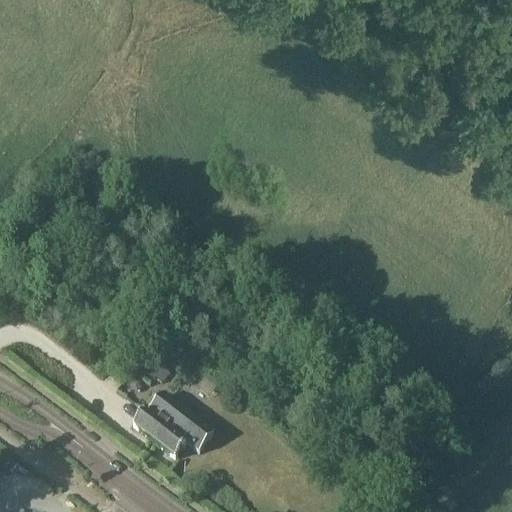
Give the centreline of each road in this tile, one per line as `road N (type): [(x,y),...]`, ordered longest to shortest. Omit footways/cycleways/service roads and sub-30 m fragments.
road 1 (track): [(123,402),(22,329),(0,340)]
road 2 (tertiary): [(102,464),(0,378)]
